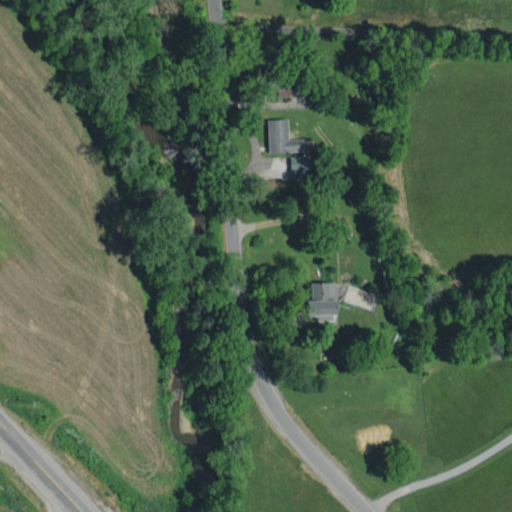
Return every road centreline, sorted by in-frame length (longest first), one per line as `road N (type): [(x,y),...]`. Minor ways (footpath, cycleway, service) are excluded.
road 1 (residential): [(364,511),(283,420),(250,361),(235,296),(210,0)]
road 2 (residential): [(360,507),(511,431)]
road 3 (primary): [(0,419),(85,511)]
